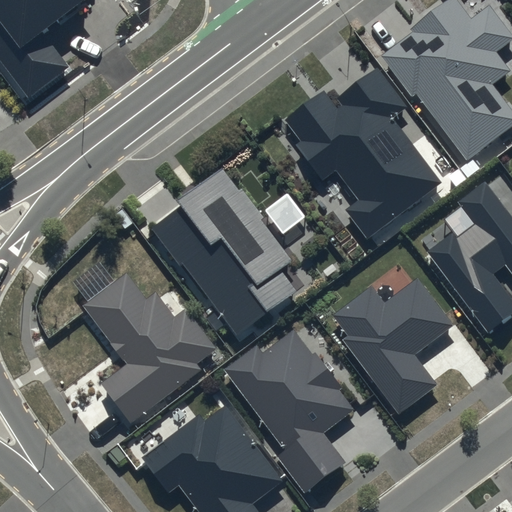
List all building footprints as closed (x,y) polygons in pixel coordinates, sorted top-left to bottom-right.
[(485,0),(470,11),(461,0),(440,0),(409,24),(411,27),(381,49),(411,88),(415,85),(467,154),(511,119),(511,107),(491,79),(510,65),(496,47),(511,35),(511,28),(490,0),(485,0)] [(322,85),(282,116),(298,137),(294,140),(323,177),(336,167),(358,195),(345,205),(367,234),(441,178),(392,114),(406,104),(376,65),(339,93),(344,100),(337,105),(322,85)] [(182,201),(152,223),(179,261),(182,259),(235,331),(297,286),(282,265),(292,257),(261,214),(264,211),(242,180),(238,183),(220,159),(175,192),(182,201)] [(511,215),(483,177),(458,196),(476,220),(455,235),(450,228),(425,246),(490,334),(511,317),(511,292),(495,269),(504,263),(511,273),(511,215)] [(125,268),(83,299),(127,357),(101,376),(131,415),(199,363),(196,358),(216,343),(185,302),(174,311),(155,286),(144,294),(125,268)] [(371,281),(332,311),(346,329),(340,333),(398,408),(435,379),(414,352),(454,321),(417,273),(385,298),(371,281)] [(257,341),(224,366),(281,441),(274,446),(309,492),(348,463),(322,428),(352,406),(338,388),(342,385),(314,347),(311,350),(291,324),(261,347),(257,341)] [(198,409),(140,452),(168,489),(179,481),(202,511),(258,511),(261,510),(252,498),(282,476),(225,400),(203,416),(198,409)]
